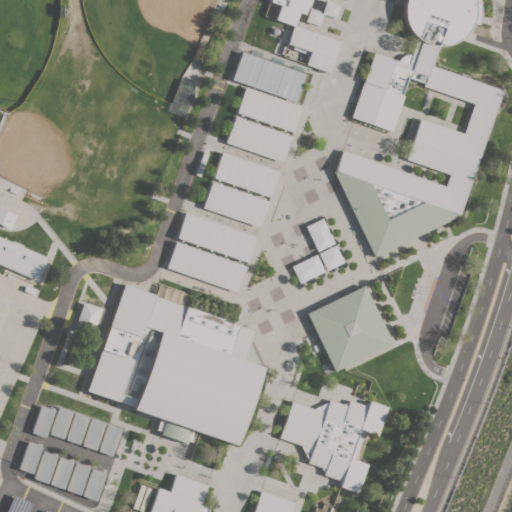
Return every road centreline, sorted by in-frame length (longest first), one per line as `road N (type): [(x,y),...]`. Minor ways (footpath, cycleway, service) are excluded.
road 1 (tertiary): [(497,247),(399,511)]
road 2 (tertiary): [(418,511),(511,269)]
